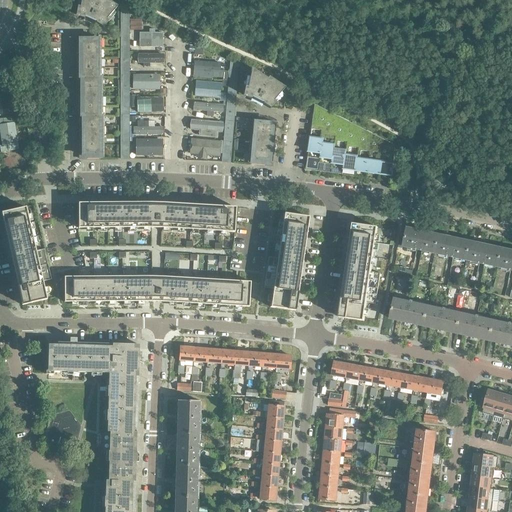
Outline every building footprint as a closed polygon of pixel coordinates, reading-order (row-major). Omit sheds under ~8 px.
[(77,6),(76,15),(84,18),(84,17),(96,23),(103,28),(109,21),(107,19),(117,7),(117,6),(106,0),(81,0),(80,7),(77,6)] [(142,30),(142,19),(130,19),(130,30),(142,30)] [(78,78),(78,104),(78,117),(80,117),(80,155),(102,155),(102,116),(100,116),(100,77),(98,77),(99,39),(77,39),(76,52),(77,78),(78,78)] [(238,65),(230,61),(230,62),(231,62),(229,83),(236,83),(238,65)] [(251,71),(247,87),(245,87),(243,95),(252,98),(263,103),(263,104),(270,109),(276,102),(274,100),(285,88),(269,77),(268,77),(263,74),(262,76),(251,69),(251,71)] [(228,102),(235,102),(236,83),(229,83),(228,102)] [(12,108),(10,91),(1,92),(3,109),(12,108)] [(235,102),(228,102),(226,121),(233,122),(235,102)] [(315,104),(314,112),(312,129),(322,131),(321,139),(311,137),(306,170),(310,170),(307,169),(308,158),(320,159),(327,110),(315,104)] [(327,110),(320,159),(319,165),(318,171),(315,170),(315,171),(322,172),(322,171),(319,171),(320,163),(332,165),(338,116),(327,110)] [(350,122),(338,116),(332,165),(330,173),(327,172),(327,173),(334,174),(334,173),(331,173),(331,169),(343,171),(350,122)] [(18,149),(13,117),(0,119),(0,132),(2,146),(0,146),(1,152),(18,149)] [(226,121),(224,141),(231,141),(233,122),(226,121)] [(272,163),(273,156),(276,123),(254,121),(250,161),(272,163)] [(339,174),(355,177),(362,128),(350,122),(343,171),(342,174),(339,174)] [(373,134),(362,128),(355,177),(367,178),(373,134)] [(367,178),(379,180),(385,140),(373,134),(367,178)] [(392,143),(385,140),(379,180),(391,182),(396,150),(396,149),(395,148),(395,147),(395,146),(394,145),(393,144),(392,143)] [(222,162),(230,163),(230,162),(231,141),(224,141),(223,162),(222,162)] [(78,203),(78,228),(151,228),(161,228),(234,233),(235,207),(214,206),(213,205),(213,206),(206,206),(206,205),(206,206),(199,205),(192,205),(192,204),(191,204),(191,205),(185,204),(184,204),(178,204),(178,203),(177,203),(177,204),(170,204),(171,203),(170,203),(170,204),(163,203),(150,203),(144,203),(144,202),(143,202),(143,203),(136,203),(136,202),(136,203),(129,203),(129,202),(129,203),(122,203),(122,202),(121,202),(121,203),(115,203),(115,202),(114,202),(114,203),(108,203),(108,202),(107,202),(107,203),(100,203),(100,202),(100,203),(99,203),(78,203)] [(1,213),(4,228),(5,228),(6,236),(8,243),(7,243),(7,244),(8,243),(10,250),(9,250),(9,251),(10,251),(11,258),(13,265),(12,265),(12,266),(13,265),(15,272),(14,272),(14,273),(15,273),(16,279),(15,279),(16,280),(16,279),(16,280),(22,305),(47,300),(43,281),(51,279),(44,249),(40,250),(36,251),(34,242),(26,207),(1,213)] [(269,255),(264,286),(273,287),(270,306),(295,310),(309,215),(284,212),(278,256),(269,255)] [(354,222),(340,316),(365,320),(368,301),(377,302),(381,271),(372,270),(379,225),(354,222)] [(439,235),(426,232),(408,228),(404,247),(435,253),(439,235)] [(470,242),(457,239),(439,235),(435,253),(466,260),(470,242)] [(502,249),(488,246),(470,242),(466,260),(498,267),(502,249)] [(511,270),(511,251),(502,249),(498,267),(511,270)] [(151,275),(64,275),(64,301),(151,300),(162,300),(249,306),(251,280),(163,275),(151,275)] [(424,326),(428,306),(394,299),(394,300),(390,318),(424,326)] [(461,314),(428,306),(424,326),(457,333),(461,314)] [(494,321),(461,314),(457,333),(490,341),(494,321)] [(490,341),(511,345),(511,325),(494,321),(490,341)] [(47,371),(98,373),(108,373),(138,374),(139,345),(76,343),(69,343),(57,342),(57,345),(48,345),(47,371)] [(180,360),(193,361),(194,348),(181,347),(180,347),(179,360),(180,360)] [(208,349),(194,348),(193,361),(207,362),(208,349)] [(207,362),(221,363),(222,350),(208,349),(207,362)] [(235,352),(222,350),(221,363),(234,364),(235,352)] [(234,364),(248,366),(249,353),(235,352),(234,364)] [(263,354),(249,353),(248,366),(262,367),(263,354)] [(262,367),(276,368),(277,355),(263,354),(262,367)] [(290,356),(277,355),(276,368),(289,369),(290,369),(291,356),(290,356)] [(346,377),(349,365),(336,362),(335,362),(333,375),(334,376),(334,375),(346,377)] [(349,365),(346,377),(360,380),(362,367),(349,365)] [(362,367),(360,380),(374,382),(376,370),(362,367)] [(376,370),(374,382),(387,385),(389,372),(376,370)] [(389,372),(387,385),(401,387),(403,375),(389,372)] [(133,511),(134,491),(135,491),(135,482),(138,379),(139,374),(138,374),(108,373),(107,432),(109,432),(108,480),(105,480),(104,511),(133,511)] [(414,390),(416,377),(403,375),(401,387),(414,390)] [(428,392),(430,380),(416,377),(414,390),(428,392)] [(441,395),(444,382),(443,382),(430,380),(428,392),(441,395)] [(346,383),(344,395),(343,400),(343,401),(342,407),(346,407),(350,384),(346,383)] [(273,391),(273,390),(272,390),(272,397),(284,398),(284,399),(285,399),(285,392),(273,391)] [(500,393),(489,390),(482,413),(493,416),(500,393)] [(500,393),(493,416),(504,419),(510,397),(500,393)] [(343,401),(329,399),(329,406),(341,407),(342,407),(343,401)] [(200,401),(192,401),(178,400),(177,433),(199,434),(200,401)] [(268,417),(283,419),(284,407),(269,405),(268,417)] [(331,415),(344,416),(356,418),(357,411),(331,409),(331,415)] [(344,416),(331,415),(329,415),(329,414),(328,414),(327,427),(343,428),(344,416)] [(437,424),(438,417),(426,416),(426,415),(425,415),(424,422),(425,422),(427,422),(437,424)] [(268,417),(266,429),(282,430),(283,419),(268,417)] [(327,427),(326,439),(342,440),(343,428),(327,427)] [(265,441),(281,442),(282,430),(266,429),(265,441)] [(418,430),(414,462),(432,465),(436,433),(418,430)] [(177,433),(176,447),(176,465),(198,466),(199,434),(177,433)] [(326,439),(325,451),(341,452),(342,440),(326,439)] [(264,452),(280,454),(281,442),(265,441),(264,452)] [(341,452),(325,451),(324,463),(339,464),(341,452)] [(263,464),(279,465),(280,454),(264,452),(263,464)] [(474,465),(497,468),(498,457),(475,454),(474,465)] [(432,465),(414,462),(410,494),(428,497),(432,465)] [(324,463),(322,475),(338,477),(339,464),(324,463)] [(262,476),(278,477),(279,465),(263,464),(262,476)] [(176,465),(175,479),(175,497),(197,497),(198,466),(176,465)] [(473,476),(493,479),(494,469),(497,469),(497,468),(474,465),(473,476)] [(322,475),(321,487),(337,489),(338,477),(322,475)] [(261,487),(276,489),(278,477),(262,476),(261,487)] [(492,489),(493,479),(473,476),(471,487),(494,490),(494,489),(492,489)] [(276,489),(261,487),(260,499),(275,501),(276,489)] [(337,489),(321,487),(320,500),(321,500),(321,499),(336,501),(337,489)] [(493,501),(494,490),(471,487),(470,498),(493,501)] [(259,499),(257,499),(257,494),(251,493),(251,498),(239,497),(238,503),(259,505),(259,499)] [(426,511),(428,497),(410,494),(408,511),(426,511)] [(175,497),(174,510),(174,511),(196,511),(197,497),(175,497)] [(493,501),(470,498),(469,509),(492,511),(493,501)]
